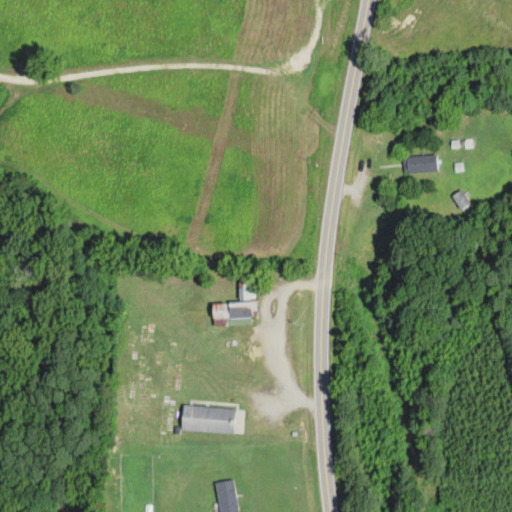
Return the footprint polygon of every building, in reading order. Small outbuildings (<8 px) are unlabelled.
[(437,173),(437,156),(404,156),(404,173),(437,173)] [(470,204),(460,190),(452,196),(462,209),(470,204)] [(256,318),(254,274),(238,275),(239,302),(212,303),(212,319),(256,318)] [(234,433),(236,408),(183,405),(181,430),(234,433)] [(238,511),(235,480),(217,482),(219,511),(238,511)]
